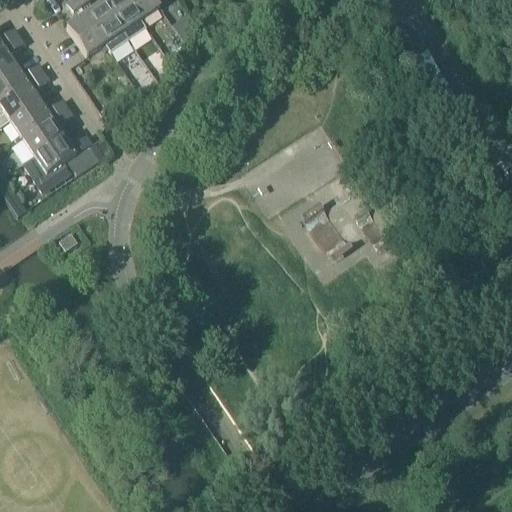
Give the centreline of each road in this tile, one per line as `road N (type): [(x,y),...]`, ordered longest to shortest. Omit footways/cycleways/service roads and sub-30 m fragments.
road 1 (tertiary): [(511,363),(286,511)]
road 2 (tertiary): [(392,0),(511,190)]
road 3 (residential): [(15,7),(87,118)]
